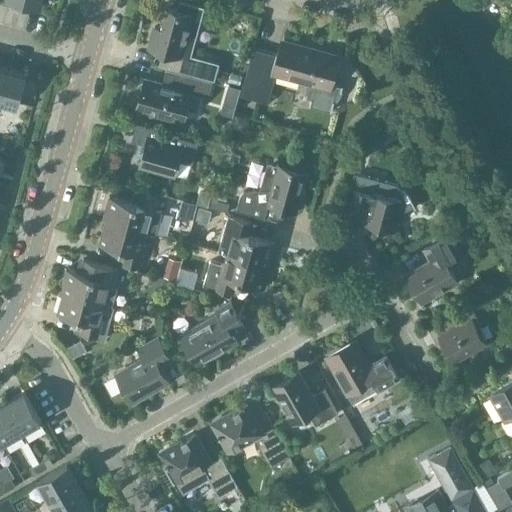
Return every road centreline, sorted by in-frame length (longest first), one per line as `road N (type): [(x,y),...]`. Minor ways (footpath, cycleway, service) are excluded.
road 1 (residential): [(106,446),(383,290)]
road 2 (unclassified): [(2,327),(29,273),(87,56)]
road 3 (residential): [(106,446),(90,436),(52,367),(2,327)]
road 4 (residential): [(383,290),(445,393)]
